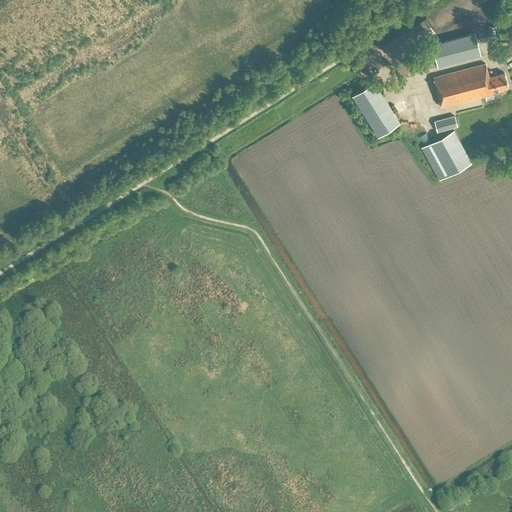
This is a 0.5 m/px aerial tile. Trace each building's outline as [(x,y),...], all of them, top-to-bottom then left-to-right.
[(381,44),(390,58),(433,32),(424,17),(381,44)] [(488,25),(487,36),(494,36),(495,26),(488,25)] [(414,69),(437,63),(480,52),(475,31),(432,42),(433,48),(410,54),(414,69)] [(441,105),(475,96),(493,92),(492,90),(508,86),(504,71),(489,75),(485,62),(433,75),(441,105)] [(373,80),(352,94),(354,96),(377,134),(398,120),(384,98),(373,80)] [(454,115),(434,120),(437,131),(457,126),(454,115)] [(470,160),(453,129),(422,146),(439,178),(470,160)]
